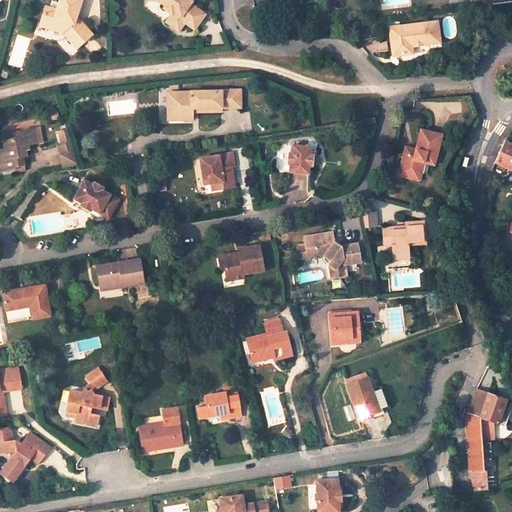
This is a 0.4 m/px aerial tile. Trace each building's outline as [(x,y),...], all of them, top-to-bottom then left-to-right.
[(44,4),(40,20),(51,23),(50,28),(62,31),(78,46),(93,31),(83,20),(80,23),(75,18),(76,14),(79,0),(56,0),(55,7),(44,4)] [(149,0),(149,1),(159,1),(165,6),(163,9),(172,15),(167,21),(180,31),(187,22),(194,27),(203,15),(190,6),(192,3),(188,0),(149,0)] [(408,41),(422,40),(423,44),(437,42),(434,20),(386,25),(390,55),(409,53),(408,41)] [(168,107),(172,107),(172,114),(183,114),(183,120),(193,119),(193,107),(199,107),(199,111),(222,111),(222,107),(241,108),(242,90),(222,90),(192,91),(192,90),(169,92),(168,107)] [(172,107),(168,107),(168,120),(183,120),(183,114),(172,114),(172,107)] [(17,136),(1,139),(3,147),(0,147),(0,160),(1,160),(3,170),(11,168),(12,167),(12,166),(22,164),(21,158),(20,155),(24,154),(23,149),(26,148),(25,143),(40,141),(37,126),(16,130),(17,136)] [(68,129),(57,132),(57,147),(61,145),(72,142),(68,129)] [(434,166),(442,137),(421,131),(416,150),(415,155),(404,153),(400,170),(415,174),(418,162),(425,164),(434,166)] [(494,163),(511,171),(511,145),(503,141),(503,143),(494,163)] [(60,157),(75,149),(72,142),(61,145),(57,147),(60,157)] [(310,167),(311,155),(312,148),(293,146),(292,153),(289,153),(288,165),(291,165),(290,172),(310,175),(310,167)] [(416,150),(406,147),(404,153),(415,155),(416,150)] [(75,149),(60,157),(63,167),(79,165),(75,149)] [(211,184),(221,183),(222,190),(234,188),(231,171),(221,173),(220,169),(218,157),(200,160),(204,186),(211,184)] [(418,162),(415,174),(400,170),(398,175),(420,181),(425,164),(418,162)] [(80,202),(90,208),(99,212),(109,194),(101,189),(102,186),(92,181),(90,183),(83,178),(72,198),(80,202)] [(212,192),(222,190),(221,183),(211,184),(212,192)] [(377,212),(362,212),(365,227),(378,226),(377,212)] [(406,229),(391,230),(391,227),(383,227),(385,246),(393,245),(393,258),(409,257),(409,244),(425,243),(423,221),(405,222),(405,225),(406,229)] [(341,247),(335,242),(333,232),(305,237),(306,244),(298,246),(300,261),(307,260),(308,257),(317,255),(317,257),(324,256),(330,261),(328,264),(329,265),(336,269),(337,278),(347,276),(346,272),(357,270),(356,263),(360,262),(358,244),(341,247)] [(240,274),(261,270),(257,246),(235,250),(236,256),(233,256),(230,254),(223,255),(225,267),(222,268),(224,281),(241,278),(240,274)] [(511,272),(511,268),(511,254),(504,252),(500,264),(503,270),(511,272)] [(100,285),(121,282),(122,287),(143,283),(139,259),(97,266),(100,285)] [(100,290),(122,287),(121,282),(100,285),(100,290)] [(5,304),(29,300),(32,318),(50,315),(45,284),(3,291),(5,304)] [(331,341),(362,339),(360,311),(329,313),(331,341)] [(293,356),(287,332),(284,333),(280,320),(265,324),(268,335),(247,341),(253,360),(274,354),(275,358),(276,361),(293,356)] [(274,354),(253,360),(254,364),(275,358),(274,354)] [(4,369),(7,390),(21,387),(17,367),(4,369)] [(71,390),(66,409),(77,412),(76,417),(75,422),(97,427),(99,416),(90,414),(92,407),(108,410),(110,399),(94,396),(92,391),(107,381),(99,368),(87,376),(91,382),(83,387),(85,390),(81,393),(71,390)] [(379,412),(367,378),(347,385),(359,419),(379,412)] [(226,391),(205,395),(206,405),(198,406),(200,416),(221,413),(229,412),(230,417),(243,415),(238,389),(237,384),(224,386),(226,391)] [(496,425),(502,399),(476,390),(472,401),(465,418),(465,419),(467,447),(468,471),(474,492),(484,490),(477,420),(496,425)] [(62,393),(59,411),(65,412),(68,393),(62,393)] [(164,425),(138,429),(141,451),(182,445),(179,424),(178,419),(177,411),(176,407),(162,409),(163,421),(164,425)] [(138,429),(164,425),(163,421),(137,425),(138,429)] [(15,478),(30,457),(29,456),(34,448),(43,455),(48,448),(28,433),(20,444),(14,440),(11,440),(9,426),(0,427),(0,441),(0,444),(0,443),(0,454),(4,454),(10,458),(3,469),(15,478)] [(43,455),(34,448),(29,456),(30,457),(37,463),(43,455)] [(274,477),(275,489),(292,486),(290,475),(274,477)] [(340,501),(340,491),(337,491),(337,480),(316,481),(317,511),(338,511),(338,501),(340,501)] [(268,511),(266,500),(241,505),(240,495),(219,498),(221,511),(268,511)]
